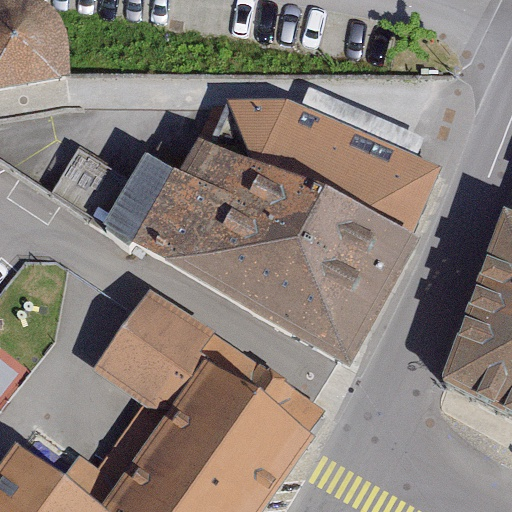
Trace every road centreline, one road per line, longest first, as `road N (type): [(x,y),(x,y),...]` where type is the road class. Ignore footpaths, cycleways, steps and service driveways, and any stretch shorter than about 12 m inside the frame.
road 1 (residential): [(511,112),(377,425)]
road 2 (residential): [(377,425),(511,499)]
